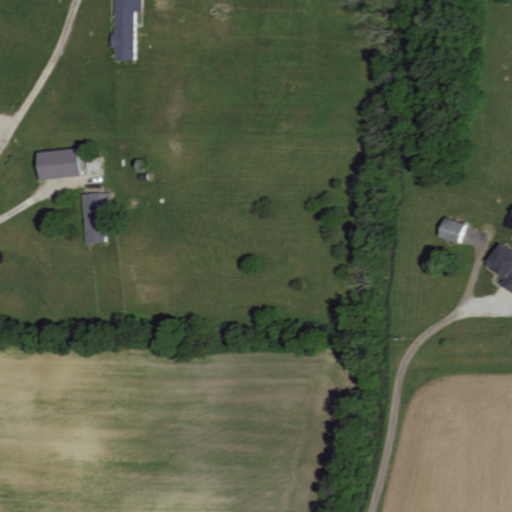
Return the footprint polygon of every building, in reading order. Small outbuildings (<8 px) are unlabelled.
[(148,0),(120,0),(120,60),(142,60),(142,11),(149,11),(148,0)] [(91,178),(90,149),(48,151),(49,180),(91,178)] [(113,243),(111,209),(120,208),(119,192),(89,194),(92,244),(113,243)] [(447,237),(469,244),(475,225),(453,218),(447,237)] [(495,267),(511,279),(509,283),(511,285),(511,244),(495,267)]
